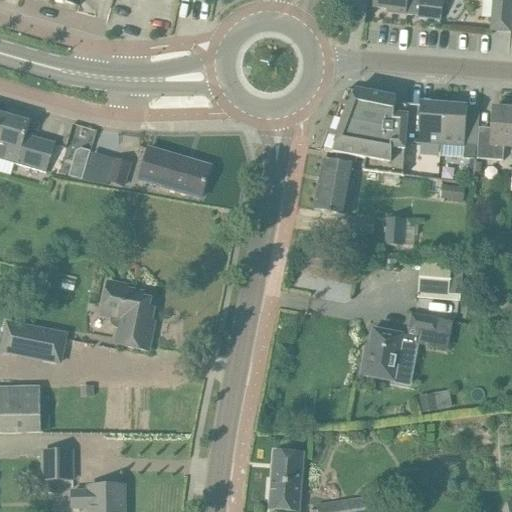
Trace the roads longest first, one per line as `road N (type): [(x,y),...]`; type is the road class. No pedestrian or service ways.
road 1 (tertiary): [(218,511),(274,162),(272,110)]
road 2 (residential): [(511,72),(314,58)]
road 3 (residential): [(0,84),(125,114),(149,82)]
